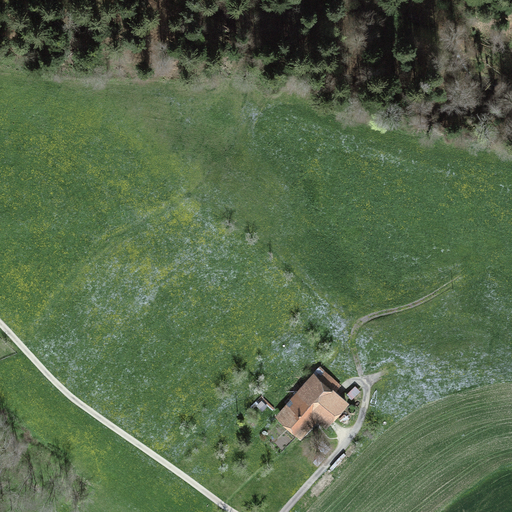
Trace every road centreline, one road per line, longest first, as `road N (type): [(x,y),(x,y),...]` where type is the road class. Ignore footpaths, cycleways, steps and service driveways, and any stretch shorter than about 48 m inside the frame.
road 1 (unclassified): [(0,323),(70,396),(232,511)]
road 2 (track): [(361,381),(352,341),(360,322),(414,304),(461,276)]
